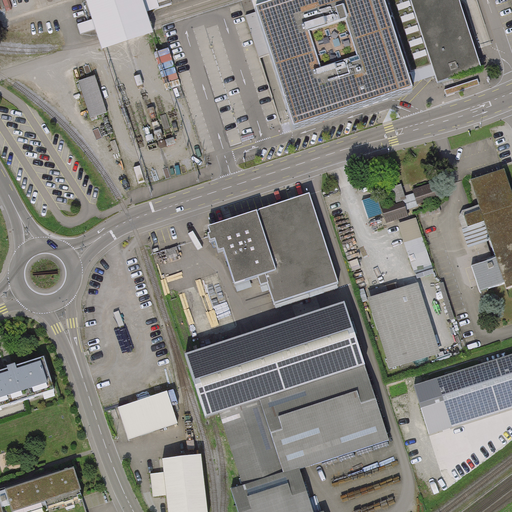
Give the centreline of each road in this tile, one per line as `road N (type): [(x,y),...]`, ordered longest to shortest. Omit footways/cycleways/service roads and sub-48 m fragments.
road 1 (tertiary): [(69,256),(130,219),(511,95)]
road 2 (tertiary): [(133,511),(55,301)]
